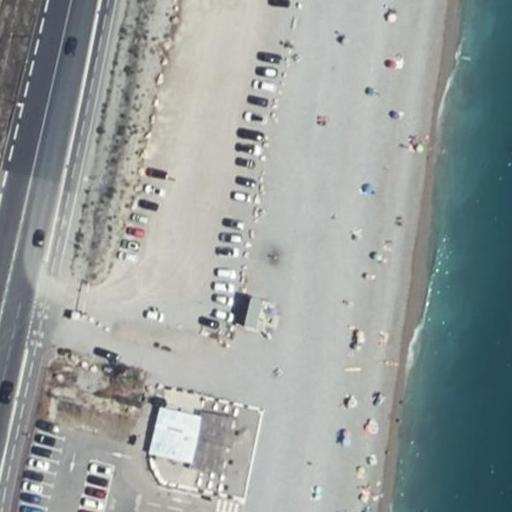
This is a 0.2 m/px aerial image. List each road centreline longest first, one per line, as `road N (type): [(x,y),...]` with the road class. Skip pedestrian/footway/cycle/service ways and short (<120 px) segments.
road 1 (primary): [(0,389),(84,0)]
road 2 (primary): [(65,0),(0,269)]
